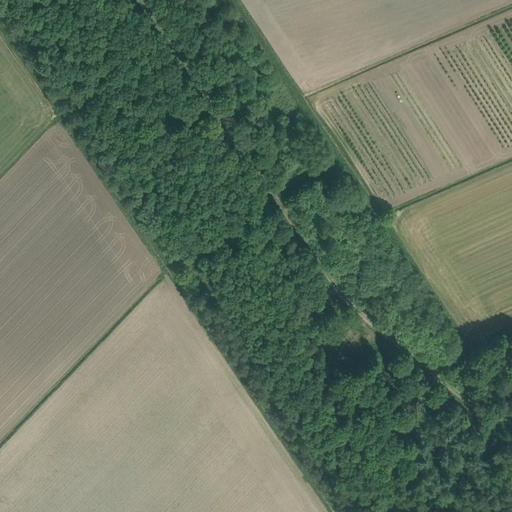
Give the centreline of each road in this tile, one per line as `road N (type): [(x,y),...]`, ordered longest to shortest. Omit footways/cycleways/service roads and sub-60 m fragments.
road 1 (track): [(511,408),(482,408),(455,395),(350,306),(280,203)]
road 2 (track): [(280,203),(136,0)]
